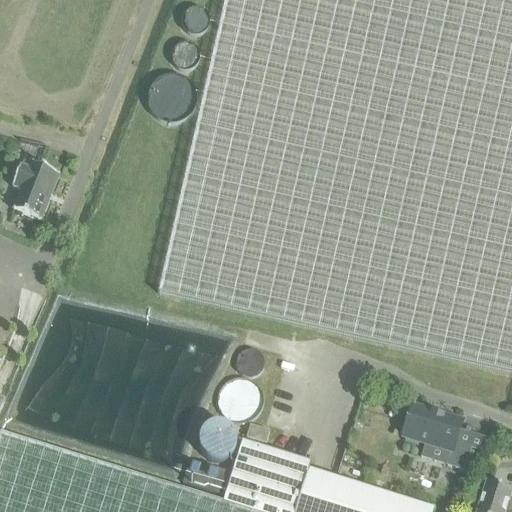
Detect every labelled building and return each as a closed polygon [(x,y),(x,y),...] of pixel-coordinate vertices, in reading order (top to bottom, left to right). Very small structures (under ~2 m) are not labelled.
[(12,188),(23,193),(15,215),(40,225),(59,177),(33,167),(31,173),(19,169),(12,188)] [(217,395),(237,422),(265,402),(244,374),(217,395)] [(408,406),(398,438),(422,446),(425,447),(452,455),(448,468),(463,473),(470,451),(455,446),(462,423),(408,406)] [(250,428),(246,441),(265,446),(269,434),(250,428)] [(0,511),(295,511),(308,473),(310,466),(241,444),(231,476),(189,463),(180,491),(0,435),(0,511)] [(295,511),(431,511),(308,473),(295,511)] [(511,511),(511,503),(509,503),(511,495),(485,488),(478,511),(511,511)]
